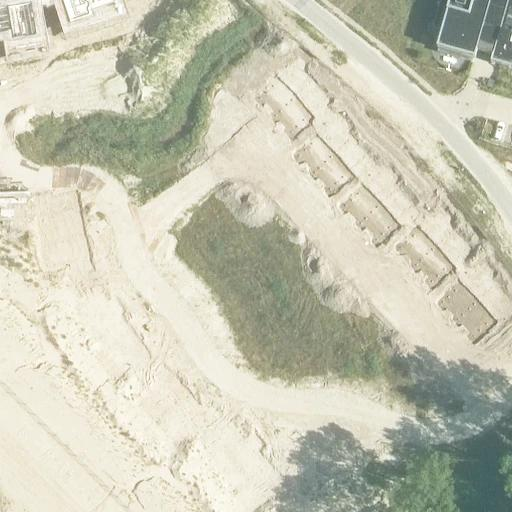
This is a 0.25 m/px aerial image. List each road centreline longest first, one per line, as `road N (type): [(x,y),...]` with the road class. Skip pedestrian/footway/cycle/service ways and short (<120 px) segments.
road 1 (residential): [(511,396),(477,421),(420,431),(344,406),(246,393),(221,379),(166,299),(128,262),(101,193),(70,178),(30,180),(0,157)]
road 2 (tertiary): [(511,228),(459,155),(293,0)]
